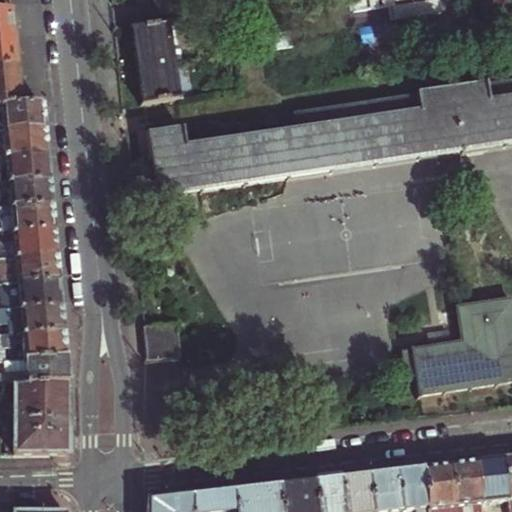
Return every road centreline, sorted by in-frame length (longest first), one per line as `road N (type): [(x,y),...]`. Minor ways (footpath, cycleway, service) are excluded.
road 1 (tertiary): [(71,0),(104,343),(107,480)]
road 2 (residential): [(511,434),(107,480)]
